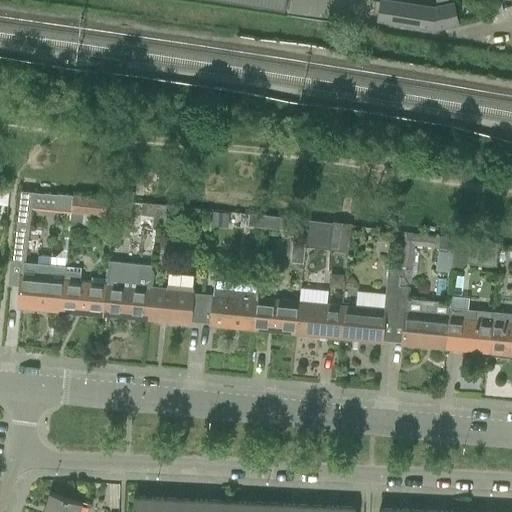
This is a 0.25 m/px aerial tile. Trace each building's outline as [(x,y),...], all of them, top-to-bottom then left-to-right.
[(232,0),(285,9),(286,0),(232,0)] [(378,20),(434,29),(458,23),(453,4),(439,7),(427,8),(381,1),(378,20)] [(56,207),(72,209),(73,196),(57,195),(56,207)] [(72,209),(70,222),(81,223),(82,214),(90,215),(102,216),(100,229),(111,230),(113,213),(114,201),(73,196),(72,209)] [(131,203),(114,201),(113,213),(130,214),(131,203)] [(141,203),(140,215),(156,216),(157,205),(141,203)] [(157,205),(156,216),(172,218),(173,207),(157,205)] [(213,212),(211,226),(227,227),(229,213),(213,212)] [(248,216),(247,226),(264,227),(264,220),(264,218),(265,216),(248,214),(248,216)] [(264,220),(264,227),(277,229),(278,229),(279,220),(279,219),(280,217),(265,216),(264,218),(264,220)] [(332,225),(329,249),(347,251),(349,231),(350,227),(350,225),(332,223),(332,225)] [(10,261),(9,272),(21,273),(20,286),(18,306),(61,310),(66,266),(66,257),(39,255),(38,263),(38,265),(25,263),(28,233),(15,232),(12,261),(10,261)] [(400,270),(399,277),(402,278),(411,279),(414,245),(434,247),(435,235),(404,232),(400,270)] [(439,247),(435,271),(451,272),(455,239),(439,237),(439,247)] [(467,251),(466,263),(495,267),(498,244),(471,241),(470,252),(467,251)] [(107,282),(104,314),(147,319),(150,286),(152,265),(109,261),(107,278),(108,278),(107,282)] [(61,310),(104,314),(107,282),(108,278),(92,276),(92,280),(80,279),(82,267),(66,266),(61,310)] [(342,305),(339,337),(382,342),(382,340),(393,341),(398,286),(399,277),(400,270),(389,269),(387,269),(383,309),(342,305)] [(150,286),(147,319),(190,323),(192,303),(193,290),(195,274),(169,272),(167,288),(150,286)] [(210,322),(210,325),(253,329),(256,301),(257,296),(258,281),(215,277),(213,292),(213,294),(212,305),(210,322)] [(408,287),(398,286),(393,341),(402,342),(402,344),(446,348),(449,315),(405,311),(408,287)] [(253,329),(296,333),(299,301),(257,296),(253,329)] [(296,333),(339,337),(342,305),(299,301),(296,333)] [(449,315),(446,348),(488,352),(492,312),(478,310),(450,308),(449,315)] [(492,312),(488,352),(511,354),(511,314),(509,314),(509,313),(492,312)] [(50,493),(44,511),(79,511),(83,503),(50,493)] [(132,511),(155,511),(156,497),(133,496),(132,511)] [(177,511),(178,499),(156,497),(155,511),(177,511)] [(199,511),(200,500),(178,499),(177,511),(199,511)] [(221,511),(222,501),(200,500),(199,511),(221,511)] [(243,511),(244,502),(222,501),(221,511),(243,511)] [(265,511),(266,503),(244,502),(243,511),(265,511)] [(265,511),(288,511),(288,504),(266,503),(265,511)]
